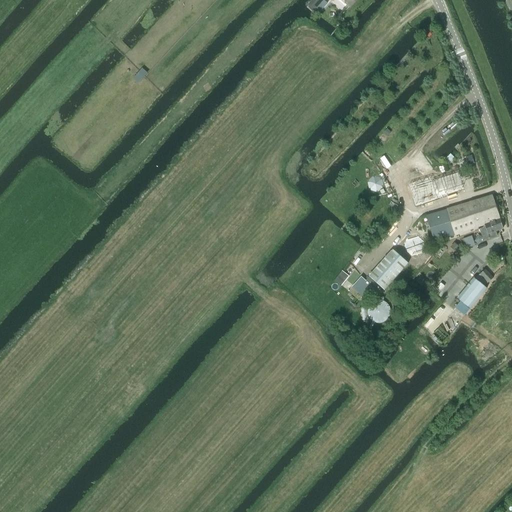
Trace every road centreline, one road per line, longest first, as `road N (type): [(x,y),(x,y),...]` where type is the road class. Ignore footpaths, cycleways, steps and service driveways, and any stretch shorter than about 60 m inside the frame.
road 1 (track): [(144,511),(360,269)]
road 2 (tertiary): [(511,213),(495,146),(437,0)]
road 3 (track): [(383,511),(428,443),(511,361)]
